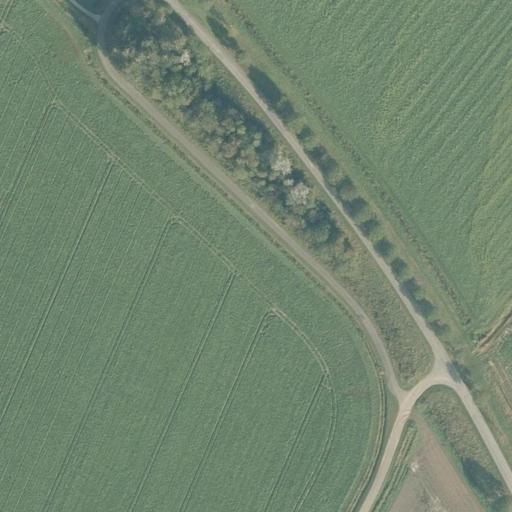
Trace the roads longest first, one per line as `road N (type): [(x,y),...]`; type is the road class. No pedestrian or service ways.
road 1 (unclassified): [(408,404),(359,314),(112,73),(100,25),(115,0)]
road 2 (unclassified): [(446,369),(338,204),(171,0)]
road 3 (unclassified): [(511,490),(446,369)]
